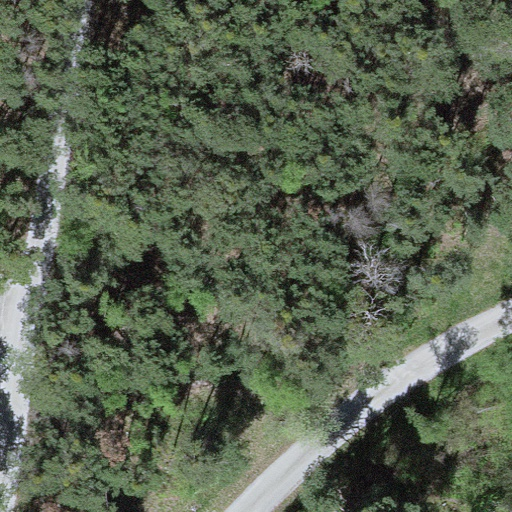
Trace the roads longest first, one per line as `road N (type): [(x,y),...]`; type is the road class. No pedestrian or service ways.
road 1 (track): [(71,0),(1,511)]
road 2 (unclassified): [(511,308),(258,457),(216,511)]
